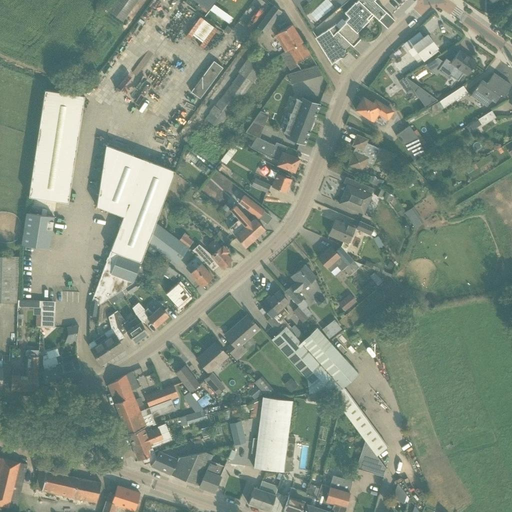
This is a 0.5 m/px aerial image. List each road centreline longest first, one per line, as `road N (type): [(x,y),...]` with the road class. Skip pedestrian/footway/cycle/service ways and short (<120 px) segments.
road 1 (secondary): [(346,89),(290,227),(166,337),(95,383)]
road 2 (secondary): [(431,0),(346,89)]
